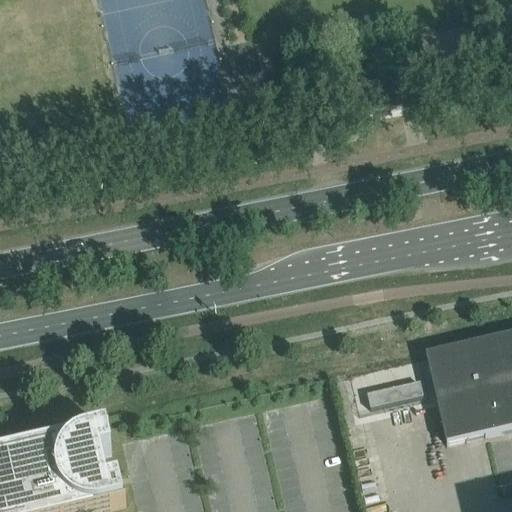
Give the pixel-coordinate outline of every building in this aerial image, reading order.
[(395,82),(346,90),(351,119),(400,111),(395,82)] [(261,125),(283,94),(271,86),(249,117),(261,125)] [(511,433),(511,339),(426,359),(447,449),(511,433)] [(366,396),(369,409),(422,397),(418,384),(366,396)] [(123,507),(118,486),(107,488),(100,460),(112,457),(107,436),(109,435),(109,433),(0,458),(0,511),(111,511),(126,509),(125,506),(123,507)]
